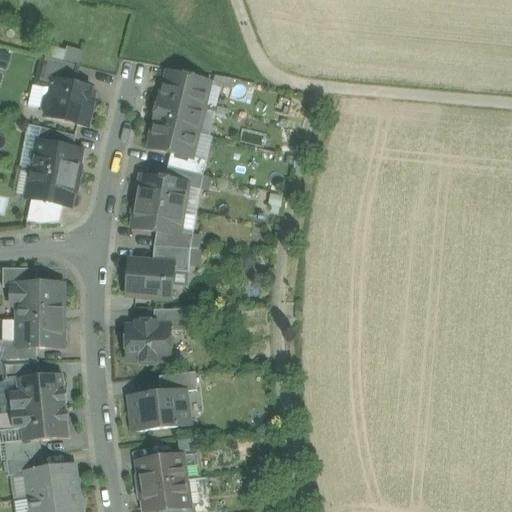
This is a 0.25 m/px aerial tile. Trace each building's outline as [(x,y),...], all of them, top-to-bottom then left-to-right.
[(79,68),(44,59),(37,86),(52,90),(54,82),(74,87),(79,68)] [(161,99),(204,110),(210,84),(168,74),(165,86),(164,86),(161,99)] [(74,87),(54,82),(52,90),(51,97),(46,100),(44,110),(46,114),(46,118),(88,129),(94,106),(89,105),(92,91),(74,87)] [(156,121),(198,132),(204,110),(161,99),(156,121)] [(198,132),(156,121),(152,138),(153,138),(150,150),(171,156),(191,161),(192,159),(198,132)] [(76,138),(41,130),(38,144),(74,151),(76,138)] [(74,151),(38,144),(33,171),(78,180),(80,167),(79,167),(82,152),(74,151)] [(191,161),(171,156),(168,168),(203,177),(207,163),(192,159),(191,161)] [(203,177),(168,168),(166,182),(187,186),(187,189),(201,192),(203,177)] [(78,180),(33,171),(28,201),(32,201),(64,207),(71,209),(74,194),(75,194),(78,180)] [(214,179),(203,177),(201,192),(211,193),(214,179)] [(166,182),(142,178),(138,204),(183,212),(187,189),(187,186),(166,182)] [(201,192),(187,189),(183,212),(197,214),(201,192)] [(64,207),(32,201),(27,224),(41,227),(60,225),(64,207)] [(183,212),(138,204),(134,230),(157,234),(179,238),(179,234),(183,212)] [(197,214),(183,212),(179,234),(193,236),(197,214)] [(179,238),(157,234),(154,248),(191,251),(192,243),(193,236),(179,234),(179,238)] [(204,238),(193,236),(192,243),(191,251),(202,251),(204,238)] [(191,251),(154,248),(153,264),(174,266),(174,273),(189,274),(191,251)] [(153,264),(130,263),(127,297),(171,300),(174,273),(174,266),(153,264)] [(37,271),(3,271),(4,290),(12,290),(12,289),(19,289),(19,286),(37,286),(37,271)] [(37,286),(19,286),(19,289),(12,289),(12,290),(12,307),(19,307),(18,322),(63,323),(63,286),(37,286)] [(188,312),(154,312),(155,324),(156,324),(156,328),(170,328),(170,334),(189,333),(188,312)] [(18,322),(0,322),(0,343),(18,343),(18,322)] [(63,323),(18,322),(18,343),(18,350),(37,350),(63,350),(63,323)] [(170,328),(156,328),(156,324),(155,324),(138,325),(138,329),(127,329),(128,363),(142,362),(142,364),(155,364),(155,362),(171,362),(170,334),(170,328)] [(37,350),(18,350),(18,343),(0,343),(0,356),(0,365),(3,365),(37,364),(37,350)] [(37,364),(3,365),(5,384),(17,383),(40,379),(39,364),(37,364)] [(195,374),(160,379),(162,395),(185,392),(186,394),(197,392),(195,374)] [(63,377),(40,379),(17,383),(19,395),(11,396),(13,414),(66,408),(66,403),(67,403),(66,394),(65,394),(63,377)] [(162,395),(130,399),(135,434),(189,428),(186,394),(185,392),(162,395)] [(66,408),(13,414),(14,432),(22,431),(23,444),(24,445),(41,443),(69,440),(68,423),(69,423),(68,414),(67,415),(66,408)] [(191,440),(180,442),(180,444),(182,454),(193,452),(191,440)] [(41,443),(24,445),(23,444),(5,445),(7,463),(43,458),(41,443)] [(182,457),(139,464),(142,490),(186,483),(182,457)] [(43,458),(7,463),(9,478),(27,476),(27,475),(45,472),(43,458)] [(45,472),(27,475),(27,476),(31,501),(78,494),(75,468),(45,472)] [(186,483),(142,490),(145,511),(168,511),(190,509),(189,508),(186,483)] [(81,511),(78,494),(31,501),(32,511),(81,511)] [(267,495),(255,497),(256,508),(268,506),(267,495)]
